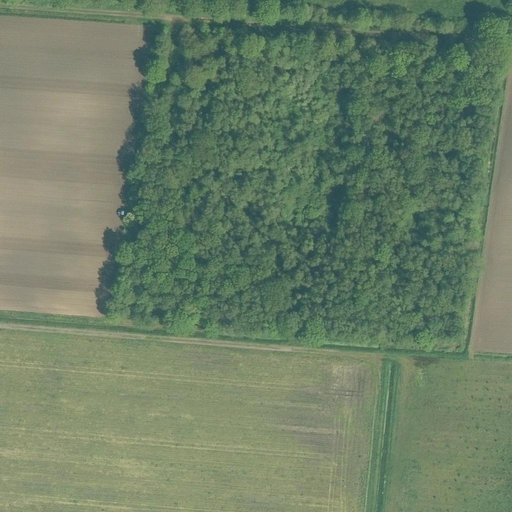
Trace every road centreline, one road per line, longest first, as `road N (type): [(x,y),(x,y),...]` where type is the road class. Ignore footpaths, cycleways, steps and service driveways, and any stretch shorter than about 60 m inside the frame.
road 1 (track): [(0,6),(508,44)]
road 2 (track): [(0,325),(381,356)]
